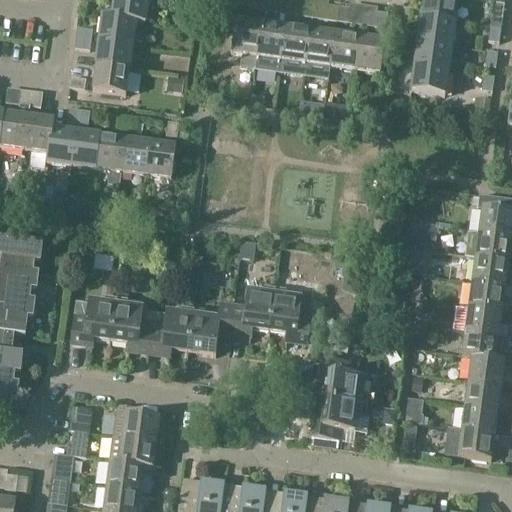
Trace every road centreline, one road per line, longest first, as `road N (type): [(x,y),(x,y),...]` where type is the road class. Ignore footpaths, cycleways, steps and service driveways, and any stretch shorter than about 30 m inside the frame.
road 1 (residential): [(511,498),(501,490),(267,457),(233,409),(53,384),(29,434),(0,453)]
road 2 (residential): [(61,13),(52,81),(0,74)]
